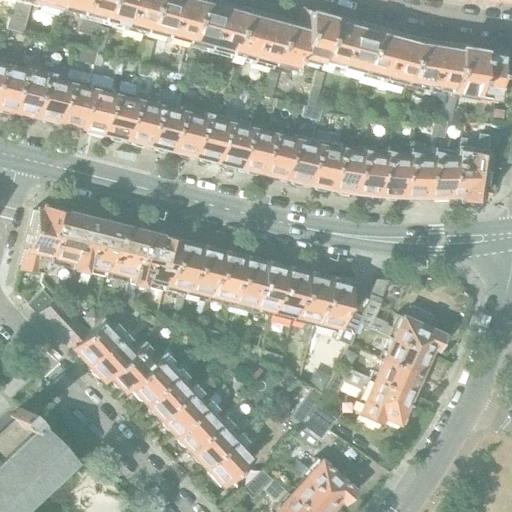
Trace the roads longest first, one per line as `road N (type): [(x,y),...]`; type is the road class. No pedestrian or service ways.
road 1 (residential): [(511,236),(360,238),(18,157)]
road 2 (residential): [(0,312),(190,511)]
road 3 (residential): [(363,0),(511,28)]
road 4 (residential): [(466,405),(511,264)]
road 5 (residential): [(401,511),(466,405)]
